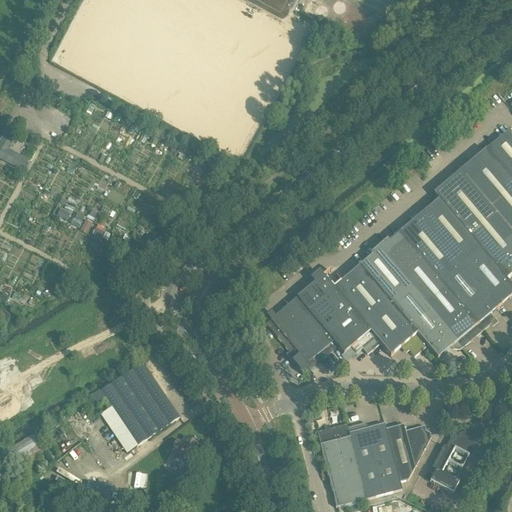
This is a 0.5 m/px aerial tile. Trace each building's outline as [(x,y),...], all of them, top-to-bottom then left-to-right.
[(511,134),(509,131),(486,151),(507,176),(511,171),(511,134)] [(0,140),(0,159),(23,172),(28,163),(8,152),(15,139),(6,134),(2,141),(0,140)] [(506,282),(511,277),(511,182),(507,176),(486,151),(471,163),(434,195),(439,201),(480,251),(506,282)] [(451,257),(460,268),(480,251),(439,201),(422,215),(418,218),(451,257)] [(67,220),(70,213),(59,210),(57,217),(67,220)] [(71,224),(78,228),(84,217),(76,213),(71,224)] [(441,285),(460,268),(451,257),(418,218),(399,235),(441,285)] [(445,290),(441,285),(399,235),(379,251),(426,306),(445,290)] [(379,251),(360,267),(427,348),(438,360),(457,344),(458,343),(426,306),(379,251)] [(511,298),(511,288),(506,282),(480,251),(460,268),(484,296),(496,311),(511,298)] [(414,359),(427,348),(360,267),(334,289),(340,296),(370,332),(381,346),(391,358),(404,347),(414,359)] [(491,316),(496,311),(484,296),(460,268),(441,285),(445,290),(482,334),(496,322),(491,316)] [(368,356),(381,346),(370,332),(340,296),(334,289),(324,277),(266,326),(289,354),(286,356),(304,377),(307,374),(310,378),(336,355),(333,352),(338,348),(346,358),(354,357),(363,350),(368,356)] [(462,350),(482,334),(445,290),(426,306),(458,343),(457,344),(462,350)] [(143,364),(111,386),(100,393),(137,448),(180,419),(153,379),(143,364)] [(367,430),(366,425),(348,430),(367,502),(402,493),(400,485),(384,426),(367,430)] [(367,502),(348,429),(347,426),(317,434),(337,510),(367,502)] [(400,485),(409,482),(432,438),(426,436),(424,428),(405,433),(404,427),(386,431),(384,426),(400,485)] [(470,435),(465,432),(461,440),(454,436),(446,449),(444,448),(430,475),(434,477),(431,484),(454,496),(460,485),(456,483),(469,458),(472,459),(477,449),(478,450),(486,437),(479,433),(478,436),(471,432),(470,435)] [(37,436),(6,454),(13,468),(45,449),(37,436)] [(173,450),(177,452),(173,460),(190,469),(195,458),(193,457),(198,446),(185,439),(182,445),(177,442),(173,450)] [(112,486),(88,483),(85,499),(93,501),(92,508),(104,510),(105,502),(109,503),(112,486)]
